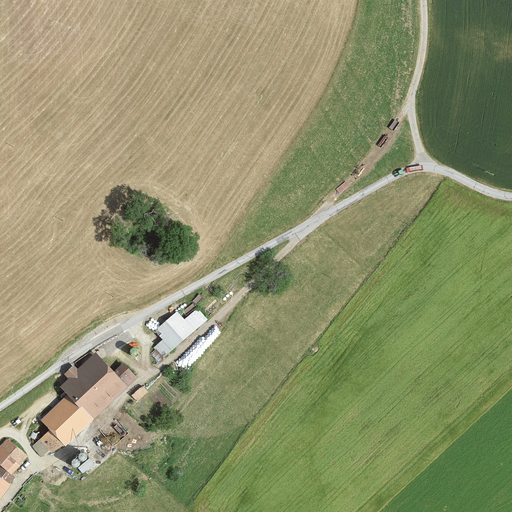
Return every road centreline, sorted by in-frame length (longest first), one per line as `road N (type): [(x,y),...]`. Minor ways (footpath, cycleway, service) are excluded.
road 1 (unclassified): [(511,195),(418,166),(391,176),(130,320),(0,408)]
road 2 (track): [(0,435),(23,441),(39,464),(70,447),(224,309),(346,184),(409,102)]
road 3 (track): [(420,0),(409,102),(426,168)]
